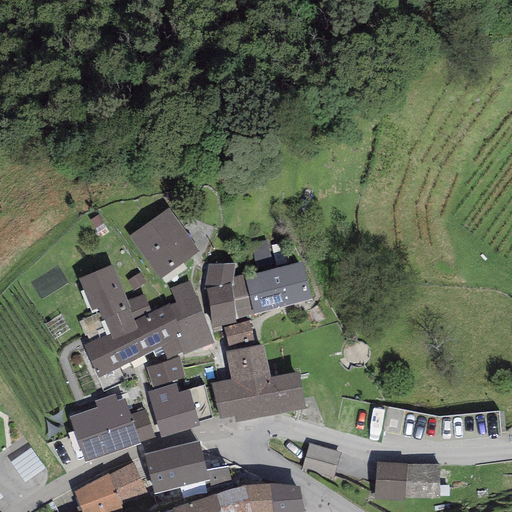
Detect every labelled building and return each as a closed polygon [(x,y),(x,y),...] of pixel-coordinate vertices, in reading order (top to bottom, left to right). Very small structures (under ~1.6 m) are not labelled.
[(168,211),(129,239),(159,282),(199,254),(168,211)] [(203,287),(205,293),(231,289),(233,279),(235,267),(208,266),(203,287)] [(113,267),(77,282),(91,314),(98,311),(109,337),(112,344),(137,334),(134,324),(127,303),(113,267)] [(312,304),(303,267),(245,281),(254,317),(254,318),(272,314),(312,304)] [(205,293),(212,331),(236,325),(234,321),(254,317),(245,281),(244,276),(233,279),(231,289),(205,293)] [(160,350),(167,363),(180,358),(213,346),(189,284),(163,293),(168,306),(181,337),(160,350)] [(144,296),(127,303),(134,324),(151,315),(144,296)] [(181,337),(168,306),(151,315),(134,324),(137,334),(112,344),(109,337),(84,348),(97,381),(160,350),(181,337)] [(225,355),(264,348),(259,324),(220,332),(225,355)] [(230,383),(211,387),(218,421),(233,418),(234,425),(305,412),(298,375),(270,381),(264,348),(225,355),(230,383)] [(167,363),(146,369),(153,392),(176,386),(186,383),(180,358),(167,363)] [(153,392),(147,394),(160,440),(199,429),(197,424),(189,392),(179,395),(176,386),(153,392)] [(188,390),(189,392),(197,424),(212,420),(204,386),(188,390)] [(97,411),(69,420),(85,466),(140,447),(139,444),(130,416),(125,401),(118,404),(115,396),(94,404),(97,411)] [(146,412),(130,416),(139,444),(154,439),(146,412)] [(196,444),(145,458),(154,493),(205,480),(196,444)] [(342,455),(309,445),(302,468),(334,478),(342,455)] [(26,482),(44,470),(32,451),(13,463),(26,482)] [(133,465),(109,476),(118,501),(143,492),(133,465)] [(440,467),(375,466),(374,499),(439,500),(440,467)] [(109,476),(74,495),(80,511),(106,511),(104,506),(118,501),(109,476)] [(245,488),(245,489),(249,511),(273,511),(270,487),(245,488)] [(302,511),(299,489),(270,487),(273,511),(302,511)] [(249,511),(245,489),(215,498),(219,511),(249,511)] [(172,511),(219,511),(215,498),(172,511)]
